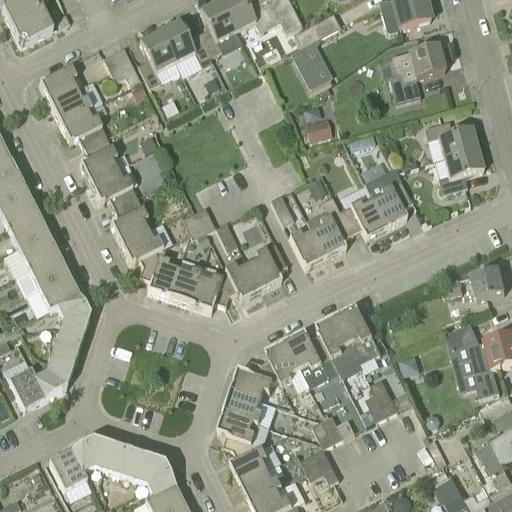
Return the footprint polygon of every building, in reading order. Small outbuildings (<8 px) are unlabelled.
[(0,0),(0,13),(20,53),(51,38),(47,29),(36,8),(52,0),(0,0)] [(233,0),(218,8),(234,39),(253,29),(258,38),(278,28),(284,41),(300,33),(284,0),(267,0),(265,1),(264,0),(245,0),(241,2),(239,0),(233,0)] [(385,38),(430,26),(422,0),(412,0),(377,9),(385,38)] [(215,48),(234,39),(218,8),(198,18),(207,36),(197,41),(209,63),(220,58),(215,48)] [(297,56),(315,91),(331,83),(315,53),(320,44),(339,34),(332,19),(292,40),(300,55),(297,56)] [(60,33),(68,29),(64,21),(56,25),(60,33)] [(209,63),(197,41),(187,46),(178,28),(157,38),(174,70),(193,60),(198,69),(209,63)] [(154,79),(174,70),(157,38),(137,49),(147,66),(136,72),(148,94),(159,89),(154,79)] [(394,106),(418,99),(414,86),(444,78),(436,51),(406,59),(409,73),(399,76),(400,80),(388,83),(394,106)] [(112,60),(124,83),(129,93),(139,87),(122,55),(112,60)] [(114,89),(124,83),(112,60),(101,65),(114,89)] [(47,110),(75,96),(70,86),(75,83),(69,73),(37,89),(47,110)] [(57,129),(90,113),(101,107),(91,87),(75,96),(47,110),(57,129)] [(140,90),(131,95),(135,104),(145,99),(140,90)] [(327,93),(318,99),(320,103),(330,99),(327,93)] [(172,106),(161,112),(167,123),(178,117),(172,106)] [(82,155),(105,143),(95,123),(90,126),(85,116),(90,114),(90,113),(57,129),(68,150),(77,145),(82,155)] [(326,124),(304,130),(309,148),(330,142),(326,124)] [(442,165),(476,156),(470,134),(451,139),(448,128),(423,135),(426,147),(436,144),(442,165)] [(150,142),(138,148),(144,160),(156,154),(150,142)] [(348,147),(350,156),(374,150),(372,142),(348,147)] [(88,190),(116,176),(111,166),(116,164),(105,143),(82,155),(87,165),(78,170),(88,190)] [(476,156),(442,165),(447,182),(437,185),(441,201),(466,194),(463,182),(482,177),(476,156)] [(0,187),(16,180),(6,159),(0,162),(0,187)] [(168,173),(158,178),(163,188),(173,183),(168,173)] [(371,207),(385,235),(405,224),(401,216),(411,210),(393,175),(363,190),(369,202),(372,207),(371,207)] [(113,216),(136,204),(126,184),(121,186),(116,176),(88,190),(99,210),(107,206),(113,216)] [(0,213),(27,200),(16,180),(0,187),(0,213)] [(318,184),(306,189),(314,203),(325,198),(318,184)] [(0,221),(7,236),(37,221),(27,200),(0,213),(0,221)] [(282,231),(292,226),(280,201),(269,206),(282,231)] [(365,245),(385,235),(371,207),(372,207),(369,202),(338,218),(350,241),(360,236),(365,245)] [(350,241),(338,218),(331,203),(320,209),(325,217),(305,227),(310,238),(324,265),(345,255),(340,246),(350,241)] [(119,251),(147,237),(141,227),(146,224),(136,204),(113,216),(118,226),(109,230),(119,251)] [(186,236),(209,225),(204,214),(180,225),(186,236)] [(17,256),(47,241),(37,221),(7,236),(17,256)] [(209,225),(186,236),(191,246),(204,239),(214,234),(209,225)] [(214,235),(226,258),(237,253),(225,229),(214,235)] [(154,258),(155,258),(162,255),(156,244),(152,247),(147,237),(119,251),(129,271),(138,266),(154,258)] [(304,276),(324,265),(310,238),(300,243),(298,238),(288,243),(304,276)] [(204,239),(196,243),(202,253),(210,249),(204,239)] [(28,277),(57,262),(47,241),(17,256),(28,277)] [(246,270),(260,298),(280,288),(276,279),(286,274),(274,250),(254,260),(256,265),(246,270)] [(158,264),(155,258),(154,258),(138,266),(142,274),(138,285),(149,289),(146,298),(167,305),(177,276),(166,272),(168,267),(158,264)] [(38,297),(68,282),(57,262),(28,277),(38,297)] [(198,283),(199,283),(202,272),(181,265),(177,276),(167,305),(188,312),(198,283)] [(240,308),(260,298),(246,270),(236,275),(233,270),(223,276),(227,282),(236,299),(235,299),(240,308)] [(475,307),(504,299),(498,274),(468,281),(475,307)] [(227,282),(221,285),(210,281),(209,286),(199,283),(198,283),(188,312),(210,319),(213,310),(224,313),(227,303),(235,299),(236,299),(227,282)] [(63,326),(89,324),(68,282),(38,297),(29,301),(39,322),(56,313),(63,326)] [(448,302),(462,299),(458,284),(444,288),(448,302)] [(336,323),(350,350),(360,371),(381,361),(356,312),(336,323)] [(391,335),(410,326),(405,314),(386,323),(391,335)] [(340,355),(350,350),(336,323),(315,333),(320,342),(332,365),(342,360),(340,355)] [(54,352),(77,360),(89,324),(63,326),(54,352)] [(482,362),(478,347),(470,329),(445,340),(453,357),(464,352),(472,382),(511,371),(511,340),(482,349),(486,361),(482,362)] [(320,342),(310,347),(306,338),(285,348),(299,376),(308,393),(328,383),(321,370),(332,365),(320,342)] [(0,360),(9,356),(5,347),(0,349),(0,360)] [(289,381),(299,376),(285,348),(265,358),(270,368),(271,367),(279,384),(278,384),(281,391),(291,386),(289,381)] [(65,396),(77,360),(54,352),(45,379),(65,396)] [(273,387),(278,384),(279,384),(271,367),(270,368),(262,371),(252,368),(248,379),(238,376),(231,397),(261,407),(264,396),(269,398),(273,387)] [(65,396),(45,379),(33,384),(29,376),(28,377),(44,407),(65,396)] [(23,418),(44,407),(28,377),(7,387),(23,418)] [(370,390),(375,400),(386,423),(398,417),(381,384),(370,390)] [(257,418),(261,407),(231,397),(224,418),(254,428),(253,429),(259,430),(262,420),(257,418)] [(376,428),(386,423),(375,400),(364,406),(376,428)] [(493,426),(511,415),(511,408),(508,401),(478,415),(484,426),(491,422),(493,426)] [(511,415),(493,426),(498,438),(511,431),(511,415)] [(250,439),(253,429),(254,428),(224,418),(217,440),(227,443),(223,454),(233,457),(237,465),(254,457),(252,451),(255,440),(250,439)] [(424,424),(425,432),(432,435),(439,430),(438,422),(430,419),(424,424)] [(343,445),(343,444),(336,431),(332,421),(321,427),(328,440),(333,450),(343,445)] [(336,431),(343,444),(354,439),(348,425),(336,431)] [(328,440),(321,427),(311,432),(318,445),(323,455),(333,450),(328,440)] [(511,435),(490,447),(502,471),(511,465),(511,435)] [(438,473),(446,469),(435,444),(426,448),(438,473)] [(81,479),(92,473),(91,447),(70,457),(85,487),(81,479)] [(119,482),(127,459),(91,447),(92,473),(119,482)] [(511,511),(511,488),(502,471),(490,447),(476,454),(498,497),(488,502),(492,511),(511,511)] [(240,490),(267,476),(262,466),(267,463),(262,453),(254,457),(237,465),(229,469),(240,490)] [(323,455),(299,466),(305,477),(328,465),(323,455)] [(63,498),(85,487),(70,457),(48,468),(63,498)] [(146,491),(163,471),(127,459),(119,482),(146,491)] [(324,480),(333,475),(328,465),(305,477),(310,487),(324,480)] [(146,511),(183,511),(163,471),(146,491),(152,503),(144,507),(146,511)] [(333,475),(324,480),(329,491),(338,486),(333,475)] [(277,496),(282,494),(277,484),(272,486),(267,476),(240,490),(249,509),(277,496)] [(30,481),(33,486),(40,483),(37,477),(30,481)] [(466,511),(463,506),(451,483),(431,493),(440,510),(443,509),(444,511),(466,511)] [(282,506),(277,496),(249,509),(250,511),(291,511),(287,503),(282,506)] [(395,504),(393,511),(410,511),(409,505),(402,501),(395,504)] [(492,511),(488,502),(477,508),(473,501),(463,506),(466,511),(492,511)]
